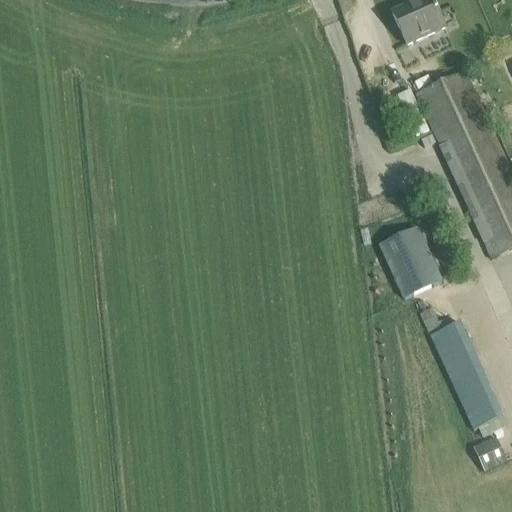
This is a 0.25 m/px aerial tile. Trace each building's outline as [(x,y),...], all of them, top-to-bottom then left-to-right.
[(407,47),(445,30),(431,0),(418,0),(410,4),(411,7),(392,15),(407,47)] [(426,55),(451,46),(447,33),(422,42),(426,55)] [(416,98),(491,262),(511,252),(511,178),(465,75),(416,98)] [(435,145),(432,137),(421,142),(425,150),(435,145)] [(379,248),(403,302),(440,285),(416,231),(379,248)] [(419,317),(429,340),(453,328),(450,319),(437,325),(431,311),(419,317)] [(459,326),(453,328),(429,340),(472,434),(502,420),(459,326)] [(496,439),(473,450),(484,475),(507,464),(496,439)]
